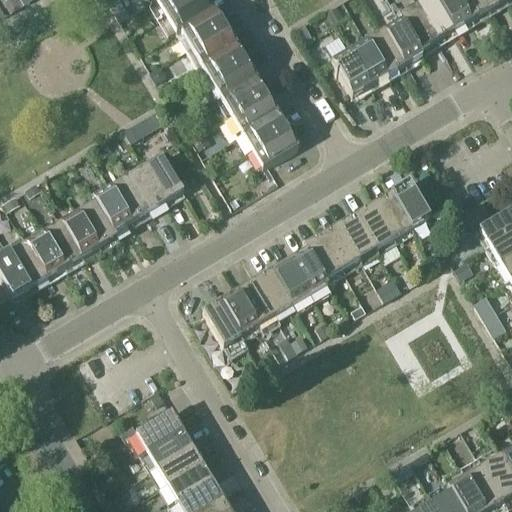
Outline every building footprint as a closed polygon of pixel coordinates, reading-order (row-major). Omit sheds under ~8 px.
[(15,0),(13,0),(3,6),(10,17),(22,10),(15,0)] [(17,0),(23,9),(37,0),(17,0)] [(200,1),(199,0),(162,0),(154,5),(165,22),(200,1)] [(416,0),(409,4),(415,13),(435,48),(452,38),(431,3),(429,0),(416,0)] [(469,28),(452,0),(435,0),(431,3),(452,38),(469,28)] [(487,17),(477,0),(452,0),(469,28),(487,17)] [(500,0),(477,0),(487,17),(504,7),(500,0)] [(200,1),(165,22),(175,39),(178,37),(210,18),(200,1)] [(343,23),(336,11),(326,17),(333,28),(343,23)] [(435,48),(415,13),(398,23),(400,27),(418,58),(435,48)] [(214,16),(210,18),(178,37),(189,55),(225,33),(214,16)] [(400,27),(382,37),(403,73),(421,62),(418,58),(400,27)] [(309,39),(304,29),(292,36),(297,45),(309,39)] [(235,50),(225,33),(189,55),(199,72),(235,50)] [(382,37),(365,48),(386,83),(403,73),(382,37)] [(365,48),(348,57),(369,93),(386,83),(365,48)] [(245,67),(235,50),(199,72),(209,89),(245,67)] [(369,93),(348,57),(330,68),(351,103),(369,93)] [(255,84),(245,67),(209,89),(220,105),(255,84)] [(255,84),(220,105),(230,122),(265,101),(255,84)] [(276,118),(265,101),(230,122),(240,140),(276,118)] [(176,122),(181,130),(190,125),(186,117),(176,122)] [(276,118),(240,140),(251,157),(287,136),(276,118)] [(196,135),(187,140),(191,147),(200,142),(196,135)] [(297,153),(287,136),(251,157),(261,175),(297,153)] [(209,147),(204,140),(192,147),(197,154),(209,147)] [(110,157),(107,152),(96,159),(100,165),(110,157)] [(141,169),(144,174),(164,208),(181,198),(175,188),(163,168),(161,164),(158,159),(141,169)] [(176,160),(163,168),(175,188),(188,180),(176,160)] [(164,208),(144,174),(127,184),(148,218),(164,208)] [(148,218),(127,184),(110,194),(131,229),(148,218)] [(35,189),(25,195),(29,202),(39,195),(35,189)] [(387,201),(409,238),(429,226),(407,190),(387,201)] [(110,194),(93,205),(113,239),(131,229),(110,194)] [(1,209),(6,217),(19,209),(14,201),(1,209)] [(387,201),(370,212),(392,248),(409,238),(387,201)] [(113,239),(93,205),(91,206),(93,210),(77,219),(98,253),(116,243),(113,239)] [(392,248),(370,212),(353,222),(375,259),(392,248)] [(489,254),(511,240),(511,214),(478,235),(489,254)] [(474,227),(468,217),(459,222),(459,227),(463,233),(474,227)] [(98,253),(77,219),(61,229),(81,263),(98,253)] [(353,222),(336,232),(358,268),(375,259),(353,222)] [(61,229),(44,239),(65,273),(81,263),(61,229)] [(358,268),(336,232),(319,242),(341,278),(358,268)] [(24,245),(27,250),(47,284),(65,273),(44,239),(41,235),(24,245)] [(511,263),(511,240),(489,254),(500,271),(511,263)] [(319,242),(302,252),(327,292),(328,291),(326,287),(341,278),(319,242)] [(27,250),(10,260),(30,294),(47,284),(27,250)] [(304,258),(288,268),(309,303),(327,292),(302,252),(301,252),(304,258)] [(30,294),(10,260),(0,265),(0,289),(10,306),(30,294)] [(511,285),(511,263),(500,271),(509,287),(511,285)] [(288,268),(270,278),(292,313),(309,303),(288,268)] [(472,278),(466,268),(452,275),(459,286),(472,278)] [(409,293),(418,288),(410,274),(401,279),(409,293)] [(270,278),(253,288),(275,323),(292,313),(270,278)] [(275,323),(253,288),(236,298),(257,333),(275,323)] [(236,298),(219,308),(240,343),(257,333),(236,298)] [(240,343),(219,308),(202,318),(223,353),(240,343)] [(350,317),(354,324),(365,318),(361,310),(350,317)] [(314,334),(320,344),(330,338),(324,328),(314,334)] [(289,347),(296,358),(307,351),(301,341),(289,347)] [(295,359),(291,352),(283,357),(288,363),(295,359)] [(511,355),(503,361),(509,372),(511,369),(511,355)] [(150,400),(156,411),(162,407),(156,397),(150,400)] [(145,459),(180,439),(168,420),(134,440),(145,459)] [(180,439),(145,459),(156,476),(190,455),(180,439)] [(102,482),(114,475),(116,474),(104,453),(102,454),(90,460),(102,482)] [(511,454),(497,463),(511,488),(511,454)] [(190,455),(156,476),(166,493),(200,473),(190,455)] [(511,488),(497,463),(480,474),(502,509),(511,502),(511,488)] [(408,469),(407,467),(390,477),(391,479),(396,488),(413,478),(408,469)] [(210,489),(200,473),(166,493),(176,510),(210,489)] [(480,474),(463,484),(480,511),(496,511),(502,509),(480,474)] [(480,511),(463,484),(447,493),(458,511),(480,511)] [(210,511),(220,506),(210,489),(176,510),(177,511),(210,511)] [(458,511),(447,493),(446,494),(449,498),(432,508),(433,511),(458,511)] [(433,511),(432,508),(427,500),(410,510),(410,511),(433,511)] [(349,502),(340,508),(342,511),(350,511),(354,510),(350,503),(349,502)]
